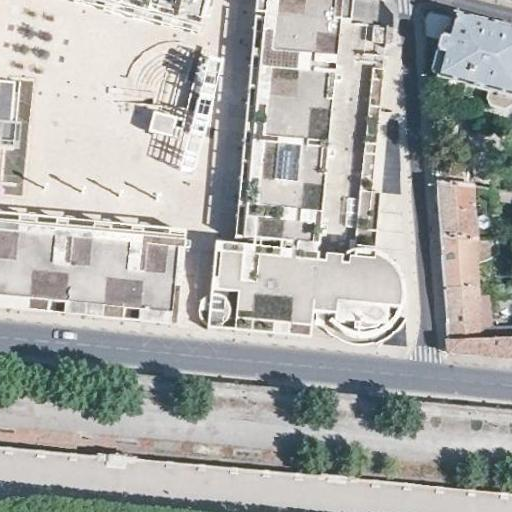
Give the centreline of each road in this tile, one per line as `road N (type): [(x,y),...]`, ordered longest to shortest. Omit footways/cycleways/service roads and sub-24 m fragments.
road 1 (residential): [(429,376),(0,336)]
road 2 (unknown): [(325,207),(338,2),(371,48),(365,206)]
road 3 (residential): [(429,376),(404,0)]
road 4 (unknown): [(351,281),(377,270),(396,243),(395,215),(365,206)]
